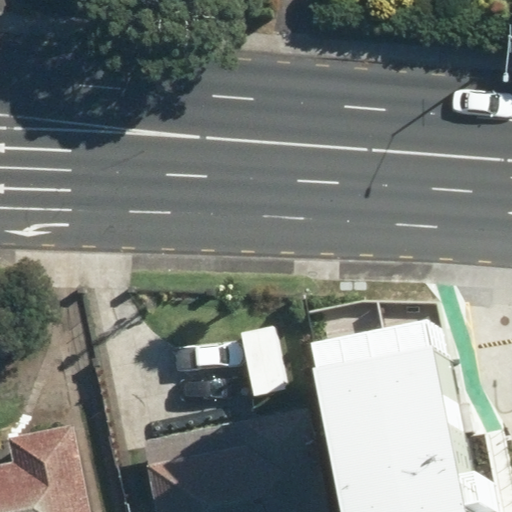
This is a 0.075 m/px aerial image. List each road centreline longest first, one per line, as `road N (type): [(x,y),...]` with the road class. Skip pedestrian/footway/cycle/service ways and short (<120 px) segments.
road 1 (secondary): [(0,88),(135,95),(511,165)]
road 2 (secondary): [(511,171),(145,204),(0,203)]
